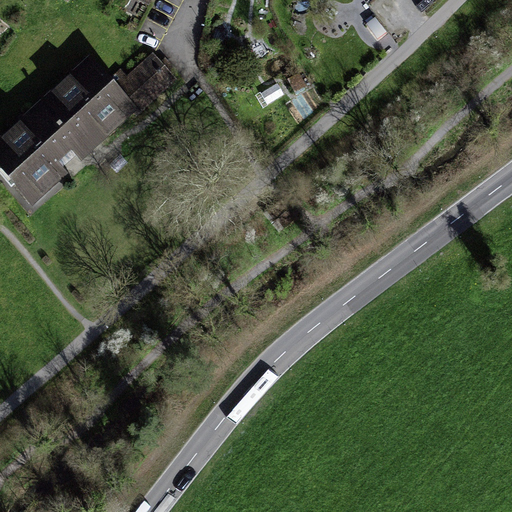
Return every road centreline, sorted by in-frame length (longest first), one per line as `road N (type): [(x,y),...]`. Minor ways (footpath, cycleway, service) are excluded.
road 1 (track): [(0,408),(392,74),(467,0)]
road 2 (tertiary): [(511,178),(281,352),(152,511)]
